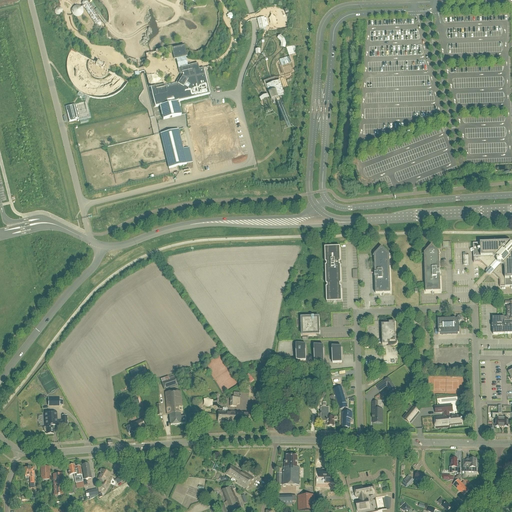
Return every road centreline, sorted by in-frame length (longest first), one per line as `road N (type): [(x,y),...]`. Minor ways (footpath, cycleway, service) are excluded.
road 1 (residential): [(479,444),(474,308),(356,312),(361,440)]
road 2 (tertiary): [(511,195),(346,208),(328,201),(306,214),(195,224)]
road 3 (tertiary): [(195,224),(315,226),(511,211)]
road 4 (tertiary): [(0,380),(93,267),(100,245),(195,224)]
road 5 (tertiary): [(115,448),(276,440)]
